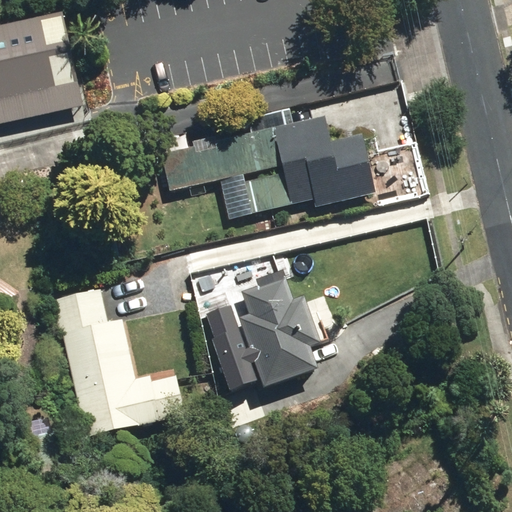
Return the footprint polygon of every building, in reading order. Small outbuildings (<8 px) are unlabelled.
[(65,11),(0,24),(0,128),(86,110),(65,11)] [(358,122),(282,127),(288,201),(363,196),(358,122)] [(271,143),(172,156),(176,188),(275,175),(271,143)] [(236,292),(259,380),(321,364),(297,276),(236,292)] [(106,285),(57,294),(86,445),(158,432),(135,314),(113,318),(106,285)]
